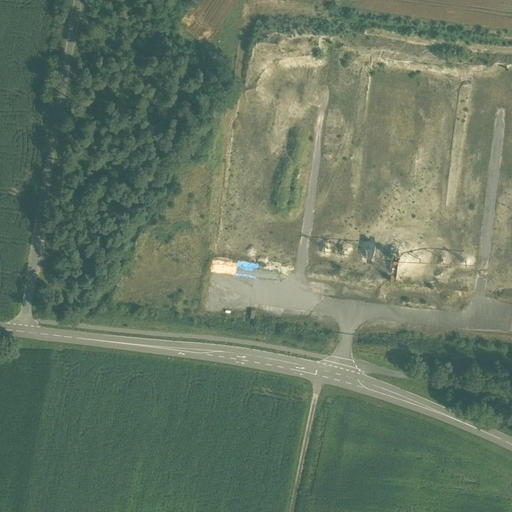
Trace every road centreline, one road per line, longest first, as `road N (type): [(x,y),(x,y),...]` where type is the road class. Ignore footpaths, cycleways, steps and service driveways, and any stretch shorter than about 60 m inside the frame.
road 1 (tertiary): [(511,444),(320,371),(21,331)]
road 2 (unclassified): [(21,331),(78,0)]
road 3 (track): [(320,371),(292,511)]
